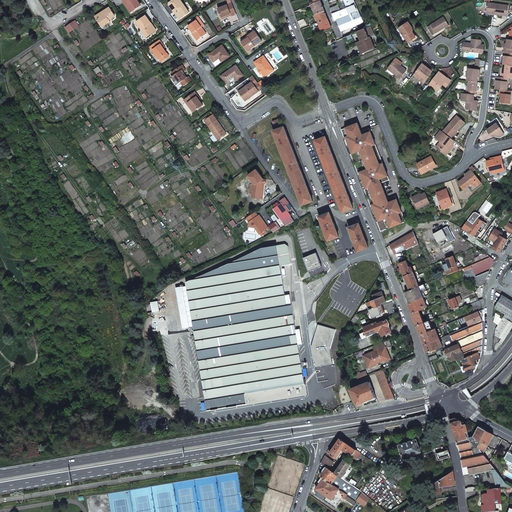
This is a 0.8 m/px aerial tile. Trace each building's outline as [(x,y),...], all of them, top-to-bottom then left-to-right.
[(124,2),(127,6),(129,4),(134,11),(141,6),(137,0),(124,0),(125,1),(124,2)] [(176,10),(180,17),(181,18),(189,12),(180,0),(173,0),(169,3),(169,5),(174,11),(176,10)] [(337,20),(342,31),(363,23),(353,0),(343,0),(347,8),(341,11),(332,14),(335,21),(337,20)] [(321,1),(312,4),(316,14),(325,11),(321,1)] [(221,17),(231,14),(231,15),(232,16),(236,14),(232,3),(228,4),(218,9),(221,17)] [(509,6),(488,3),(486,13),(507,16),(509,6)] [(332,14),(341,11),(338,5),(330,8),(332,14)] [(109,7),(101,12),(95,16),(100,24),(104,21),(105,23),(107,21),(109,20),(108,19),(114,15),(109,7)] [(325,11),(316,14),(319,22),(328,19),(325,11)] [(137,22),(147,37),(155,31),(150,24),(151,23),(146,16),(137,22)] [(444,17),(431,25),(436,33),(449,25),(444,17)] [(188,26),(193,33),(198,40),(206,33),(201,27),(204,25),(199,18),(188,26)] [(307,25),(305,19),(298,21),(300,26),(300,28),(307,25)] [(319,22),(316,24),(317,26),(319,26),(320,29),(322,29),(323,32),(332,28),(328,19),(319,22)] [(69,32),(79,26),(75,20),(66,27),(69,32)] [(408,22),(399,29),(408,43),(416,37),(412,32),(412,31),(413,31),(413,30),(412,29),(412,28),(408,22)] [(357,32),(361,41),(370,37),(374,35),(371,26),(365,28),(357,32)] [(248,51),(262,41),(255,31),(248,36),(249,37),(242,42),(248,51)] [(351,34),(342,38),(346,45),(355,41),(351,34)] [(370,37),(361,41),(358,42),(363,54),(375,49),(370,37)] [(480,40),(472,39),(471,43),(470,44),(464,43),(463,51),(482,53),(483,44),(480,44),(480,40)] [(153,50),(157,54),(157,55),(161,61),(166,58),(164,55),(167,53),(164,49),(161,44),(163,44),(160,40),(150,47),(152,50),(153,50)] [(223,46),(210,55),(215,62),(216,60),(218,59),(220,58),(222,62),(230,56),(223,46)] [(504,56),(503,65),(511,65),(511,52),(504,52),(503,56),(504,56)] [(254,62),(265,77),(274,70),(263,56),(254,62)] [(216,60),(215,62),(214,62),(213,63),(216,66),(222,62),(220,58),(218,59),(216,60)] [(388,69),(401,79),(407,70),(401,66),(394,61),(388,69)] [(424,82),(432,71),(422,64),(414,75),(424,82)] [(186,79),(184,76),(186,75),(184,72),(186,70),(183,65),(172,72),(174,75),(172,77),(177,85),(179,83),(181,82),(184,86),(192,81),(189,77),(187,78),(186,79)] [(236,65),(221,76),(226,83),(234,77),(236,80),(243,76),(236,65)] [(503,69),(503,73),(501,73),(500,77),(506,78),(508,78),(511,78),(511,65),(503,65),(503,69)] [(479,70),(469,68),(467,81),(469,81),(477,82),(479,70)] [(451,81),(439,72),(429,84),(434,88),(437,85),(440,88),(442,85),(445,87),(451,81)] [(497,81),(496,85),(496,89),(500,90),(506,91),(507,82),(506,82),(506,78),(500,77),(496,76),(495,81),(497,81)] [(252,96),(262,89),(262,88),(258,82),(254,77),(251,80),(252,82),(238,92),(244,100),(251,95),(252,96)] [(469,81),(468,90),(467,90),(466,94),(475,95),(476,95),(476,91),(477,91),(479,82),(477,82),(469,81)] [(502,94),(500,103),(510,104),(511,95),(508,94),(508,91),(506,91),(500,90),(500,94),(502,94)] [(189,103),(195,111),(204,105),(200,100),(198,97),(199,96),(196,92),(185,100),(188,104),(189,103)] [(466,94),(462,93),(461,101),(467,102),(466,107),(469,107),(471,110),(476,111),(477,103),(474,102),(474,100),(475,95),(466,94)] [(223,128),(213,114),(204,120),(214,134),(218,140),(226,134),(222,129),(223,128)] [(451,139),(465,123),(456,115),(442,132),(451,139)] [(358,123),(341,130),(345,138),(346,138),(349,145),(350,146),(351,147),(352,146),(355,153),(351,154),(354,162),(355,162),(356,163),(356,164),(356,165),(355,165),(358,174),(362,172),(364,178),(364,179),(363,179),(363,180),(363,181),(366,189),(364,190),(367,196),(368,196),(369,197),(369,198),(368,199),(371,206),(373,205),(376,213),(376,214),(377,214),(378,214),(381,220),(377,222),(381,232),(406,222),(395,196),(386,199),(380,184),(389,180),(369,128),(361,131),(358,123)] [(494,126),(491,128),(488,130),(491,134),(492,134),(493,136),(495,135),(496,136),(501,137),(505,134),(497,123),(494,126)] [(302,206),(313,202),(284,127),(273,132),(302,206)] [(451,139),(442,132),(440,130),(433,138),(439,143),(434,148),(445,157),(454,146),(453,145),(455,142),(451,139)] [(315,141),(343,212),(353,208),(349,197),(339,173),(330,149),(325,137),(315,141)] [(349,151),(351,154),(355,153),(352,146),(351,147),(350,146),(349,145),(346,138),(345,138),(349,151)] [(486,161),(489,172),(492,171),(493,174),(505,171),(501,156),(490,159),(491,160),(486,161)] [(417,164),(422,173),(431,168),(431,169),(436,166),(431,157),(417,164)] [(252,197),(263,198),(265,183),(266,183),(266,179),(264,179),(257,169),(248,176),(250,178),(254,184),(253,193),(252,197)] [(459,182),(464,189),(472,184),(475,188),(481,183),(471,170),(468,173),(469,175),(459,182)] [(363,186),(364,190),(366,189),(363,181),(363,180),(363,179),(364,179),(364,178),(362,172),(358,174),(363,186)] [(437,193),(443,209),(453,205),(447,189),(437,193)] [(413,199),(418,209),(430,203),(425,193),(413,199)] [(283,207),(284,206),(282,203),(274,209),(283,222),(291,216),(288,212),(287,213),(283,207)] [(376,219),(377,222),(381,220),(378,214),(377,214),(376,214),(376,213),(373,205),(371,206),(376,219)] [(260,219),(255,212),(245,219),(248,223),(248,228),(256,228),(260,234),(262,233),(268,228),(261,218),(260,219)] [(319,217),(328,241),(339,237),(330,212),(319,217)] [(463,228),(478,238),(480,233),(477,230),(483,222),(477,218),(473,224),(468,220),(463,228)] [(269,227),(274,233),(279,229),(275,223),(269,227)] [(349,228),(358,252),(369,248),(359,224),(349,228)] [(495,245),(494,248),(500,252),(507,240),(501,236),(502,234),(495,229),(489,239),(493,241),(491,243),(495,245)] [(393,249),(395,253),(419,243),(413,231),(390,245),(393,249)] [(261,248),(186,282),(208,410),(247,404),(307,394),(305,384),(292,305),(277,307),(275,297),(285,296),(280,266),(291,264),(288,244),(261,248)] [(303,258),(309,272),(322,266),(317,253),(303,258)] [(455,255),(446,259),(452,273),(458,270),(457,266),(459,265),(455,255)] [(465,276),(466,280),(474,277),(489,271),(494,259),(490,257),(463,268),(466,276),(465,276)] [(402,271),(404,276),(414,272),(412,267),(411,267),(410,265),(408,265),(408,264),(410,263),(408,259),(399,263),(402,269),(400,270),(400,272),(402,271)] [(474,277),(478,287),(485,284),(485,279),(489,271),(474,277)] [(404,276),(410,290),(419,286),(414,272),(404,276)] [(407,291),(411,303),(423,298),(420,290),(426,288),(424,284),(419,286),(410,290),(407,291)] [(382,292),(374,295),(376,300),(372,301),(374,308),(382,305),(381,304),(386,302),(382,292)] [(496,313),(494,322),(498,325),(496,329),(495,335),(502,338),(504,340),(511,327),(511,301),(503,295),(494,308),(505,315),(503,317),(502,319),(499,318),(500,316),(496,313)] [(451,310),(451,311),(455,310),(455,308),(459,307),(458,303),(461,302),(460,299),(457,300),(456,297),(449,300),(452,309),(451,310)] [(411,303),(408,304),(411,312),(412,313),(419,311),(427,307),(423,298),(411,303)] [(477,301),(471,303),(474,313),(482,309),(483,299),(477,301)] [(374,308),(369,310),(372,318),(385,313),(382,305),(374,308)] [(416,324),(416,326),(424,323),(419,311),(412,313),(416,324)] [(376,322),(363,327),(367,336),(379,331),(381,336),(391,332),(389,326),(389,325),(387,320),(377,324),(376,322)] [(424,323),(416,326),(419,333),(420,335),(432,330),(428,321),(424,323)] [(483,321),(450,334),(453,341),(455,342),(457,345),(459,344),(465,358),(482,352),(483,338),(483,321)] [(317,367),(332,364),(330,350),(336,329),(318,325),(316,331),(315,336),(311,348),(313,355),(317,367)] [(423,343),(424,345),(440,338),(436,329),(432,330),(420,335),(423,343)] [(446,343),(447,345),(454,343),(453,341),(450,334),(448,335),(440,338),(442,344),(446,343)] [(442,344),(440,338),(424,345),(427,353),(435,350),(436,352),(443,349),(442,347),(443,346),(442,344)] [(390,359),(386,347),(385,346),(383,342),(372,346),(374,351),(378,361),(383,359),(384,362),(390,359)] [(450,353),(453,360),(459,358),(460,360),(463,359),(465,358),(459,344),(457,345),(446,349),(448,354),(450,353)] [(374,351),(363,355),(366,363),(368,368),(374,366),(376,365),(375,362),(378,361),(374,351)] [(463,363),(466,370),(467,374),(468,375),(469,376),(470,376),(471,376),(475,371),(478,365),(481,358),(482,352),(465,358),(463,359),(465,363),(463,363)] [(376,372),(386,400),(394,399),(383,369),(376,372)] [(356,373),(357,379),(368,375),(365,370),(356,373)] [(369,382),(351,389),(357,405),(366,401),(376,398),(369,382)] [(450,419),(457,442),(470,438),(465,423),(455,418),(450,419)] [(479,426),(473,437),(481,442),(486,430),(479,426)] [(486,430),(481,442),(478,447),(483,454),(488,445),(494,434),(493,434),(486,430)] [(506,483),(483,454),(478,447),(481,442),(473,437),(470,438),(457,442),(461,456),(463,468),(467,467),(469,475),(492,470),(496,488),(500,488),(511,486),(506,483)] [(340,439),(329,454),(336,459),(342,450),(352,457),(356,450),(340,439)] [(417,439),(399,445),(403,458),(421,452),(417,439)] [(356,450),(352,457),(356,460),(361,453),(356,450)] [(449,450),(436,453),(438,461),(451,457),(449,450)] [(325,456),(321,464),(325,467),(329,469),(329,468),(334,462),(325,456)] [(335,473),(338,475),(342,478),(351,464),(350,463),(344,459),(341,464),(337,470),(335,473)] [(325,467),(322,477),(332,484),(338,475),(335,473),(330,469),(329,469),(325,467)] [(453,471),(432,485),(435,500),(457,497),(456,491),(441,493),(441,487),(453,485),(455,485),(453,471)] [(338,475),(332,484),(340,489),(345,494),(356,501),(362,492),(342,478),(338,475)] [(321,482),(316,489),(319,491),(332,500),(340,489),(332,484),(322,477),(321,477),(322,478),(319,482),(321,482)] [(482,494),(483,511),(488,511),(487,511),(498,511),(499,510),(494,511),(494,503),(501,503),(501,495),(500,488),(496,488),(488,489),(489,494),(482,494)] [(319,491),(316,495),(335,508),(345,494),(340,489),(332,500),(319,491)]
